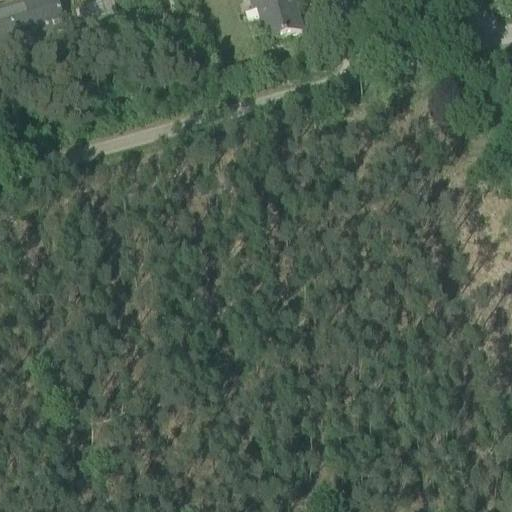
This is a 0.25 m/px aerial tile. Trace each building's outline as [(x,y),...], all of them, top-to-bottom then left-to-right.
[(23,35),(29,55),(68,43),(54,0),(44,0),(23,7),(27,22),(31,32),(23,35)] [(257,12),(267,45),(302,35),(291,0),(248,0),(252,13),(257,12)] [(113,2),(74,14),(83,45),(122,33),(113,2)] [(0,30),(27,22),(23,7),(0,14),(0,30)] [(27,22),(0,30),(0,64),(29,55),(23,35),(31,32),(27,22)] [(173,30),(159,35),(163,49),(178,44),(173,30)]
